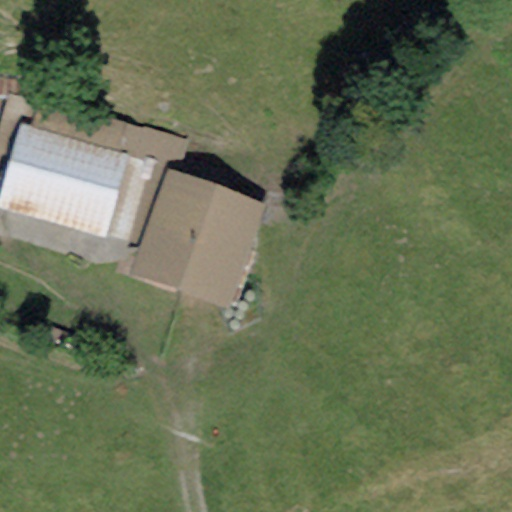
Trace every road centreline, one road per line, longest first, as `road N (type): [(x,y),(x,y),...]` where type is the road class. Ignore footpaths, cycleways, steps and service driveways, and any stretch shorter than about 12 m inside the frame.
road 1 (track): [(208,309),(182,401),(198,511)]
road 2 (track): [(109,245),(161,326),(182,401)]
